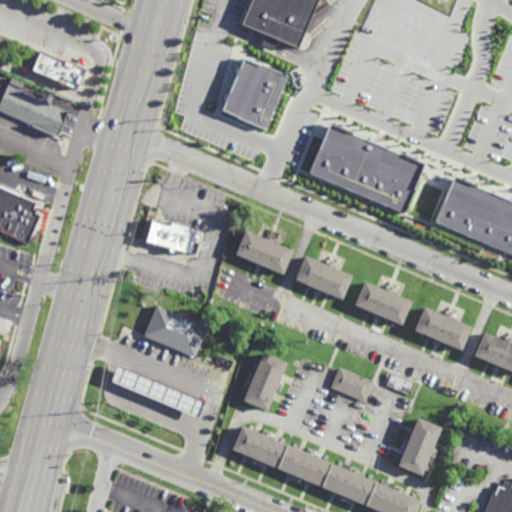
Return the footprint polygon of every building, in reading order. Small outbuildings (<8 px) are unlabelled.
[(318,0),(299,45),(244,22),(252,0),(318,0)] [(262,45),(274,49),(278,38),(266,34),(262,45)] [(79,87),(86,67),(39,51),(32,72),(79,87)] [(267,129),(288,75),(243,57),(223,111),(267,129)] [(42,99),(45,91),(54,95),(51,102),(68,110),(57,136),(0,110),(0,102),(8,84),(42,99)] [(511,195),(511,259),(399,212),(398,213),(310,173),(330,126),(445,170),(474,182),(508,194),(511,195)] [(28,245),(0,232),(0,184),(36,200),(36,202),(39,203),(36,212),(42,215),(28,245)] [(171,224),(172,220),(193,226),(192,229),(198,231),(192,253),(177,249),(176,255),(169,253),(169,251),(168,251),(169,247),(146,241),(148,235),(145,234),(148,223),(151,224),(152,218),(171,224)] [(266,238),(267,236),(274,239),(273,241),(294,250),(284,273),(264,265),(263,267),(255,264),(256,261),(238,253),(248,230),(266,238)] [(325,263),(326,261),(333,264),(332,266),(353,275),(343,299),(322,290),(321,292),(313,289),(314,287),(295,278),(306,255),(325,263)] [(385,288),(386,286),(394,290),(393,292),(413,300),(403,324),(382,316),(382,318),(374,314),(374,312),(355,304),(366,280),(385,288)] [(207,326),(194,357),(143,335),(155,305),(207,326)] [(445,314),(446,312),(454,315),(453,317),(474,326),(463,350),(443,341),(442,343),(434,340),(434,338),(416,330),(426,306),(445,314)] [(505,339),(506,338),(511,340),(511,370),(503,367),(502,369),(494,365),(495,363),(476,355),(486,331),(505,339)] [(279,382),(282,383),(279,391),(270,411),(245,401),(253,380),(248,378),(251,370),(257,373),(266,353),(288,362),(279,382)] [(198,417),(111,380),(118,363),(205,400),(198,417)] [(365,401),(331,387),(339,366),(374,380),(365,401)] [(411,395),(387,384),(393,372),(416,382),(411,395)] [(435,448),(438,449),(435,458),(432,456),(423,476),(399,466),(407,445),(402,443),(405,435),(410,438),(418,418),(443,428),(435,448)] [(263,434),(265,428),(272,431),(270,437),(306,453),(309,447),(316,450),(313,456),(351,471),(353,465),(360,468),(358,474),(395,490),(397,484),(404,487),(401,493),(421,501),(416,511),(380,511),(348,498),(347,501),(339,498),(340,495),(303,480),(302,482),(295,479),(296,477),(260,461),(259,464),(252,461),(253,458),(234,451),(244,426),(263,434)] [(511,511),(471,511),(472,511),(474,511),(484,511),(494,490),(497,492),(500,486),(502,488),(505,480),(511,483),(511,511)]
